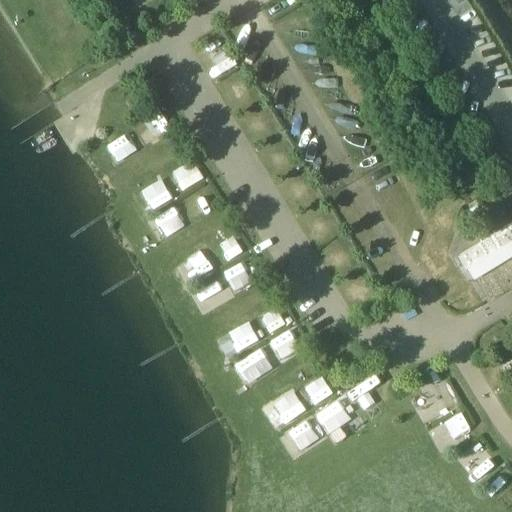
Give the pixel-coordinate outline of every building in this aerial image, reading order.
[(66,98),(65,96),(54,103),(11,130),(12,132),(53,106),(66,98)] [(75,113),(74,111),(61,119),(20,145),(21,146),(54,125),(75,113)] [(260,117),(244,124),(250,138),(267,131),(260,117)] [(105,143),(114,164),(131,157),(122,135),(105,143)] [(511,243),(511,223),(458,257),(466,271),(511,243)] [(339,278),(358,265),(340,238),(321,251),(339,278)] [(205,251),(178,268),(189,286),(217,268),(205,251)] [(215,280),(190,296),(203,316),(228,300),(215,280)] [(272,344),(284,361),(302,348),(290,331),(272,344)] [(239,361),(253,381),(273,368),(260,348),(239,361)] [(317,384),(304,391),(313,406),(325,398),(317,384)] [(349,420),(338,400),(316,412),(327,432),(349,420)] [(461,414),(438,427),(449,448),(473,435),(461,414)] [(292,460),(319,442),(304,420),(277,439),(292,460)]
